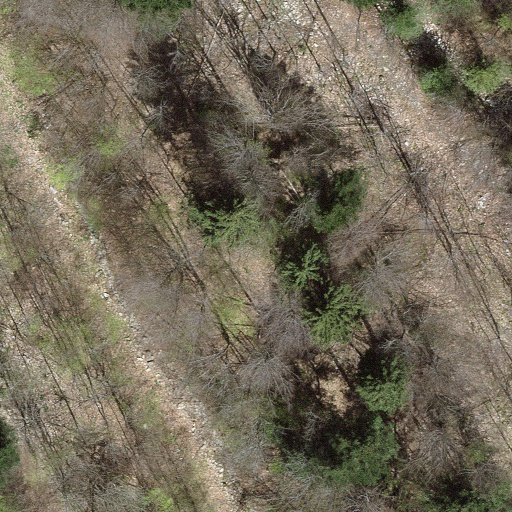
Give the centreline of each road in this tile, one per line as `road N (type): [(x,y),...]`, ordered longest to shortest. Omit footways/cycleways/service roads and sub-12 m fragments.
road 1 (track): [(218,511),(49,194),(0,75)]
road 2 (track): [(511,190),(329,0)]
